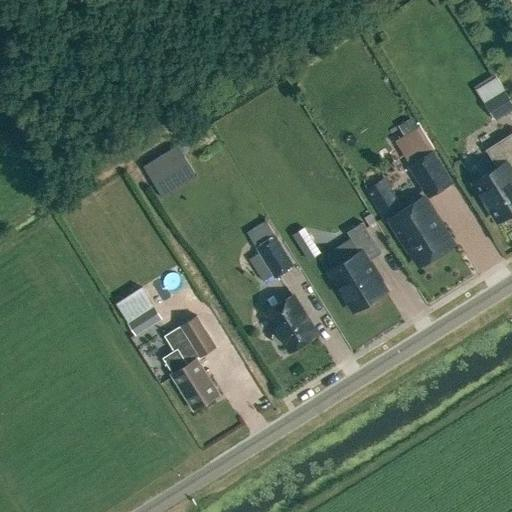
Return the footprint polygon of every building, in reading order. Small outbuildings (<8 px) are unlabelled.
[(498,77),(477,89),(484,101),(505,89),(498,77)] [(495,119),(511,108),(511,100),(505,89),(484,101),(495,119)] [(418,129),(397,141),(410,162),(431,150),(418,129)] [(498,220),(511,211),(511,132),(486,149),(497,167),(473,181),(488,205),(487,206),(493,216),(495,215),(498,220)] [(143,167),(154,185),(189,163),(178,145),(143,167)] [(428,196),(450,182),(435,158),(431,150),(410,162),(408,163),(428,196)] [(385,223),(390,220),(409,251),(411,250),(420,265),(453,244),(441,226),(440,226),(435,218),(436,217),(423,196),(403,209),(389,188),(378,196),(376,193),(369,197),(385,223)] [(274,234),(265,219),(247,231),(256,245),(255,246),(274,276),(294,264),(275,233),(274,234)] [(370,261),(368,262),(360,250),(375,241),(363,221),(343,233),(355,253),(329,269),(355,310),(385,291),(375,275),(378,273),(370,261)] [(304,228),(293,235),(308,258),(319,252),(304,228)] [(132,320),(159,304),(147,285),(121,301),(132,320)] [(290,351),(317,335),(292,295),(265,312),(276,330),(273,333),(272,338),(275,344),(281,345),(284,343),(290,351)] [(161,319),(154,308),(129,324),(137,335),(161,319)] [(217,348),(197,317),(164,337),(174,352),(163,359),(173,374),(172,375),(194,411),(220,395),(198,360),(217,348)]
